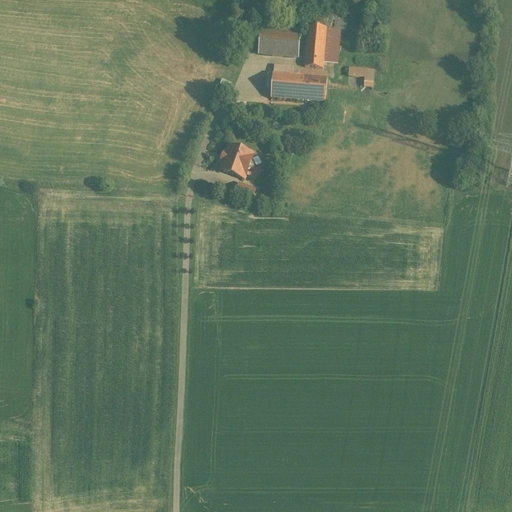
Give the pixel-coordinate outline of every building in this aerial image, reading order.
[(316,28),(308,27),(305,68),(322,70),(323,63),(326,29),(341,30),(346,31),(347,18),(317,16),(316,28)] [(341,30),(326,29),(323,63),(338,64),(341,30)] [(300,37),(260,33),(258,55),(298,59),(300,37)] [(378,72),(354,70),(353,78),(374,80),(374,76),(378,76),(378,72)] [(327,80),(273,76),(271,99),(325,103),(326,89),(327,80)] [(253,156),(229,148),(220,171),(244,180),(247,171),(254,168),(251,162),(253,156)] [(256,191),(239,185),(235,197),(252,202),(256,191)]
